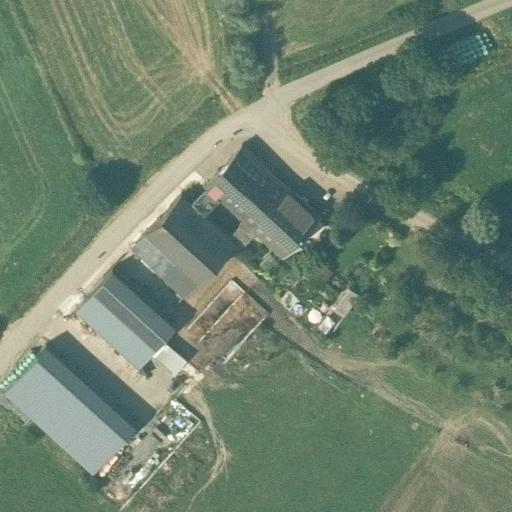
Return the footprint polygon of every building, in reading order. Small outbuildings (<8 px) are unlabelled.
[(242,140),(205,181),(207,183),(220,196),(245,218),(250,224),(288,184),(242,140)] [(190,200),(181,191),(131,246),(184,295),(230,247),(235,253),(257,230),(250,224),(245,218),(228,236),(204,213),(220,196),(207,183),(190,200)] [(288,184),(250,224),(257,230),(282,253),(320,214),(288,184)] [(333,267),(321,256),(310,270),(324,281),(333,267)] [(175,324),(111,268),(77,307),(139,363),(175,324)] [(337,306),(348,312),(360,290),(349,285),(337,306)] [(52,338),(7,387),(97,470),(142,421),(52,338)]
